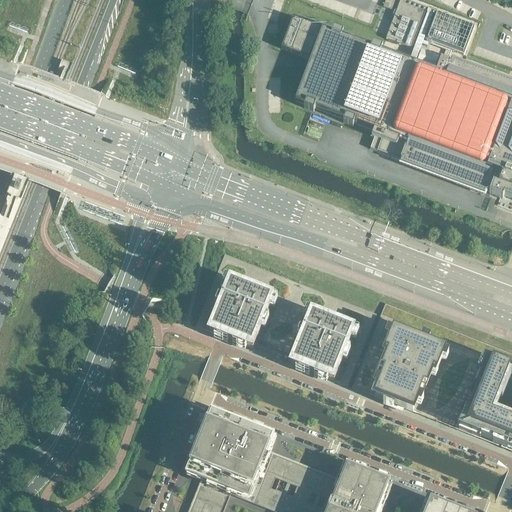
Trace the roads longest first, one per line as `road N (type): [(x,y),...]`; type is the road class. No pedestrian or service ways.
road 1 (primary): [(169,187),(511,314)]
road 2 (residential): [(511,464),(221,348),(202,396)]
road 3 (primary): [(511,294),(180,163)]
road 4 (residential): [(498,511),(202,396)]
road 5 (secondary): [(0,293),(115,0)]
road 6 (primary): [(67,426),(134,253)]
road 7 (secondary): [(64,0),(0,172)]
road 8 (primary): [(0,121),(158,182)]
road 9 (primary): [(0,140),(131,193),(143,214)]
road 10 (primary): [(147,143),(0,87)]
road 11 (unclassified): [(183,125),(192,0)]
road 12 (residential): [(202,396),(155,511)]
